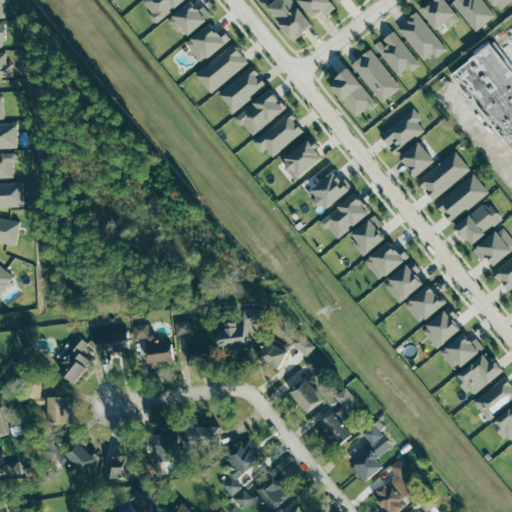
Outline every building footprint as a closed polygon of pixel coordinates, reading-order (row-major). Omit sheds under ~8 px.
[(0,0),(0,17),(13,17),(12,0),(0,0)] [(184,0),(142,0),(155,19),(184,0)] [(310,25),(292,0),(270,0),(264,5),(290,40),(310,25)] [(296,0),(310,18),(320,9),(325,15),(334,7),(328,0),(296,0)] [(449,28),(460,19),(444,0),(429,0),(418,10),(434,29),(443,21),(449,28)] [(496,14),(483,0),(452,0),(451,1),(477,31),(496,14)] [(169,16),(181,35),(211,17),(201,1),(192,6),(190,3),(169,16)] [(397,27),(424,60),(433,53),(436,57),(447,49),(416,11),(397,27)] [(230,38),(223,30),(218,35),(207,22),(184,41),(202,62),(230,38)] [(0,47),(8,47),(7,23),(0,23),(0,47)] [(420,65),(393,29),(376,42),(400,73),(407,68),(411,72),(420,65)] [(493,42),(511,66),(511,146),(454,71),(493,42)] [(248,63),(233,43),(195,73),(210,93),(248,63)] [(401,86),(370,48),(351,63),(382,102),(401,86)] [(13,52),(0,52),(0,76),(14,76),(13,52)] [(233,112),(267,84),(251,65),(218,93),(233,112)] [(327,81),(354,118),(374,103),(347,66),(327,81)] [(252,136),(285,108),(269,88),(236,116),(252,136)] [(8,93),(0,93),(0,118),(10,118),(8,93)] [(425,130),(419,121),(423,118),(415,107),(379,134),(393,153),(425,130)] [(253,141),(261,152),(266,148),(273,156),(305,130),(290,111),(253,141)] [(0,147),(24,148),(24,124),(0,123),(0,147)] [(292,177),(323,158),(311,137),(279,156),(292,177)] [(414,176),(433,161),(418,141),(398,157),(414,176)] [(470,168),(454,150),(417,182),(433,201),(470,168)] [(351,186),(344,177),(340,180),(332,170),(307,190),(323,209),(351,186)] [(450,221),(490,193),(476,173),(436,201),(450,221)] [(0,207),(28,206),(27,181),(0,182),(0,207)] [(320,218),(335,239),(371,212),(355,191),(320,218)] [(502,219),(487,200),(454,227),(469,245),(502,219)] [(383,237),(376,229),(383,223),(373,213),(348,235),(365,253),(383,237)] [(25,221),(0,216),(0,241),(21,245),(25,221)] [(511,248),(511,237),(501,225),(474,249),(491,268),(511,248)] [(364,257),(377,278),(409,258),(401,246),(394,251),(388,242),(364,257)] [(510,292),(511,289),(511,255),(493,273),(510,292)] [(399,302),(423,282),(416,274),(421,269),(412,259),(383,283),(399,302)] [(20,278),(0,260),(0,292),(4,296),(20,278)] [(444,303),(428,284),(404,304),(420,323),(444,303)] [(460,328),(453,320),(457,317),(448,306),(420,328),(436,347),(460,328)] [(262,309),(242,309),(242,322),(221,322),(221,347),(245,347),(245,322),(262,322),(262,309)] [(190,343),(188,320),(174,321),(175,338),(186,338),(187,363),(207,361),(206,342),(190,343)] [(146,341),(150,366),(174,362),(171,342),(151,345),(148,323),(132,326),(135,343),(146,341)] [(98,351),(131,348),(129,331),(96,333),(98,351)] [(440,348),(452,368),(484,349),(476,336),(468,341),(463,334),(440,348)] [(74,381),(91,360),(78,350),(85,341),(79,336),(55,367),(74,381)] [(312,346),(305,337),(298,343),(305,352),(312,346)] [(257,357),(278,369),(288,352),(267,340),(257,357)] [(455,377),(472,396),(502,370),(485,350),(455,377)] [(325,366),(315,354),(304,362),(314,374),(325,366)] [(473,400),(490,421),(492,419),(500,428),(498,429),(508,441),(511,437),(511,383),(505,375),(473,400)] [(323,399),(306,377),(289,390),(307,412),(323,399)] [(341,418),(359,401),(346,387),(335,397),(343,405),(336,412),(341,418)] [(55,396),(41,396),(40,403),(54,404),(55,396)] [(69,422),(69,396),(48,396),(48,422),(69,422)] [(0,436),(12,435),(8,400),(0,400),(0,436)] [(338,444),(351,431),(329,410),(317,423),(338,444)] [(364,481),(382,464),(377,458),(394,444),(375,422),(362,433),(371,443),(348,463),(364,481)] [(195,445),(216,445),(216,426),(195,426),(195,445)] [(153,456),(179,454),(178,433),(151,435),(153,456)] [(55,455),(60,463),(72,457),(79,470),(94,461),(83,439),(55,455)] [(235,476),(262,458),(249,440),(226,456),(236,470),(221,481),(230,495),(242,486),(235,476)] [(109,477),(138,476),(137,441),(123,442),(124,455),(108,455),(109,477)] [(385,511),(396,511),(405,507),(399,497),(413,490),(408,482),(415,478),(404,457),(391,464),(398,477),(387,483),(388,485),(374,492),(385,511)] [(24,475),(24,461),(11,461),(12,475),(24,475)] [(0,471),(5,471),(5,474),(18,473),(18,463),(0,463),(0,471)] [(250,495),(243,488),(233,498),(245,510),(260,496),(272,509),(291,492),(273,473),(250,495)] [(195,511),(186,501),(172,511),(195,511)] [(136,511),(130,503),(118,511),(136,511)]
